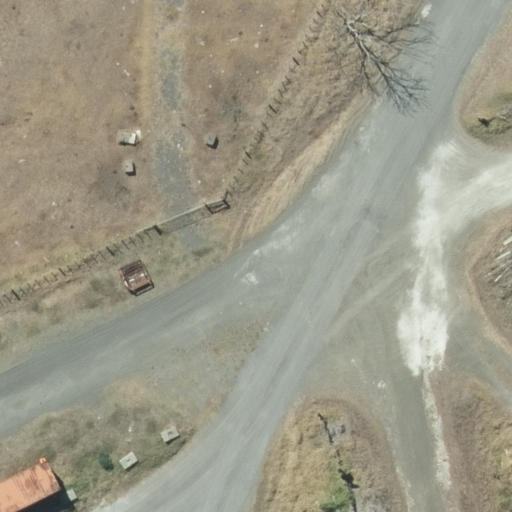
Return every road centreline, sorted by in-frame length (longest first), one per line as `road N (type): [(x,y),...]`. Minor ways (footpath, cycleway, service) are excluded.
road 1 (unclassified): [(0,401),(344,231)]
road 2 (unclassified): [(344,231),(380,313),(424,511)]
road 3 (unclassified): [(344,231),(398,155),(486,0)]
